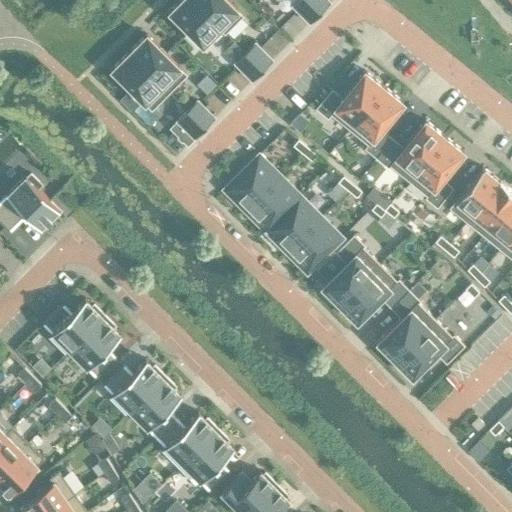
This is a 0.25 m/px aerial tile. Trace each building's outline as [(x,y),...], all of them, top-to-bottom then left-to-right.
[(202,45),(219,28),(191,0),(180,0),(169,12),(202,45)] [(227,0),(191,0),(219,28),(224,33),(242,15),(227,0)] [(296,0),(292,4),(310,22),(320,12),(307,0),(296,0)] [(327,0),(307,0),(320,12),(330,2),(327,0)] [(146,33),(128,51),(169,92),(186,74),(146,33)] [(245,52),(262,70),(272,60),(255,42),(245,52)] [(151,109),(169,92),(128,51),(110,69),(151,109)] [(245,52),(235,62),(252,80),(262,70),(245,52)] [(331,88),(315,107),(327,117),(330,113),(348,128),(383,85),(364,70),(342,96),(331,88)] [(376,156),(392,137),(381,128),(403,101),(383,85),(348,128),(367,143),(364,147),(376,156)] [(125,91),(118,99),(129,109),(136,102),(125,91)] [(205,127),(215,118),(197,100),(187,109),(205,127)] [(205,127),(187,109),(169,127),(187,145),(205,127)] [(403,146),(392,137),(376,156),(388,166),(389,164),(408,179),(444,135),(425,119),(403,146)] [(442,177),(464,151),(444,135),(408,179),(426,195),(425,196),(437,206),(453,186),(442,177)] [(302,152),(307,146),(298,139),(293,145),(302,152)] [(316,153),(307,146),(302,152),(311,160),(316,153)] [(234,200),(237,202),(245,209),(280,175),(259,153),(224,188),(235,199),(234,200)] [(482,166),(449,207),(466,221),(499,180),(482,166)] [(0,199),(0,219),(9,229),(25,212),(40,227),(47,219),(49,222),(61,210),(37,187),(41,183),(31,172),(27,176),(25,174),(0,199)] [(280,175),(245,209),(252,217),(254,220),(255,219),(264,229),(262,230),(264,231),(300,195),(280,175)] [(338,181),(347,189),(352,183),(343,175),(338,181)] [(511,190),(499,180),(466,221),(483,234),(511,198),(511,190)] [(347,189),(356,196),(361,190),(352,183),(347,189)] [(275,241),(277,243),(278,242),(285,250),(320,215),(300,195),(264,231),(265,232),(266,231),(276,240),(275,241)] [(511,198),(483,234),(500,248),(511,232),(511,198)] [(385,210),(384,209),(376,202),(371,208),(380,216),(385,210)] [(384,209),(385,210),(385,209),(393,216),(398,210),(389,203),(384,209)] [(295,261),(295,260),(307,271),(341,236),(320,215),(285,250),(293,258),(295,261)] [(511,232),(500,248),(511,257),(511,232)] [(353,233),(335,251),(345,261),(321,285),(339,303),(379,263),(363,246),(364,244),(353,233)] [(435,241),(444,248),(449,242),(440,235),(435,241)] [(449,242),(444,248),(453,256),(458,250),(449,242)] [(380,297),(391,307),(409,289),(398,278),(396,279),(379,263),(339,303),(356,321),(380,297)] [(475,277),(481,271),(472,263),(467,268),(475,277)] [(489,280),(481,271),(475,277),(484,285),(489,280)] [(479,291),(470,282),(465,288),(473,296),(479,291)] [(420,299),(409,289),(391,307),(400,316),(376,341),(394,359),(435,318),(418,301),(420,299)] [(506,308),(511,302),(503,294),(498,299),(506,308)] [(69,349),(105,313),(93,301),(91,303),(85,297),(71,311),(62,301),(42,321),(51,331),(48,334),(66,353),(69,349)] [(105,313),(69,349),(87,367),(87,366),(96,375),(115,356),(106,347),(121,332),(114,326),(116,324),(105,313)] [(453,333),(451,335),(435,318),(394,359),(411,376),(436,352),(446,362),(464,344),(453,333)] [(130,409),(166,374),(154,362),(152,364),(146,357),(132,372),(122,362),(102,382),(112,392),(109,395),(127,413),(130,409)] [(33,376),(24,367),(17,374),(25,383),(33,376)] [(156,435),(175,416),(167,408),(181,393),(174,387),(176,385),(166,374),(130,409),(156,435)] [(33,376),(25,383),(34,391),(41,384),(33,376)] [(63,406),(54,398),(48,404),(56,413),(63,406)] [(63,406),(56,413),(64,421),(71,415),(63,406)] [(179,465),(217,427),(207,416),(205,418),(198,411),(184,425),(175,416),(156,435),(165,444),(162,447),(179,465)] [(497,420),(503,425),(511,417),(506,412),(497,420)] [(503,425),(497,420),(489,428),(494,434),(503,425)] [(0,438),(0,469),(28,442),(12,425),(6,432),(0,438)] [(217,427),(179,465),(196,482),(198,479),(199,480),(200,479),(209,488),(228,469),(219,460),(234,446),(226,439),(228,437),(217,427)] [(44,457),(28,442),(0,469),(0,486),(7,494),(44,457)] [(112,466),(105,456),(97,462),(103,472),(112,466)] [(112,466),(103,472),(110,482),(118,476),(112,466)] [(51,481),(20,503),(26,511),(46,511),(67,497),(74,492),(58,470),(48,477),(51,481)] [(240,511),(246,511),(276,483),(265,471),(263,473),(260,470),(250,480),(241,470),(220,491),(240,511)] [(281,511),(279,509),(289,499),(286,495),(287,494),(276,483),(246,511),(281,511)] [(67,497),(46,511),(84,511),(87,510),(74,492),(67,497)] [(135,503),(129,493),(120,498),(127,508),(135,503)] [(128,511),(140,511),(135,503),(127,508),(128,511)]
